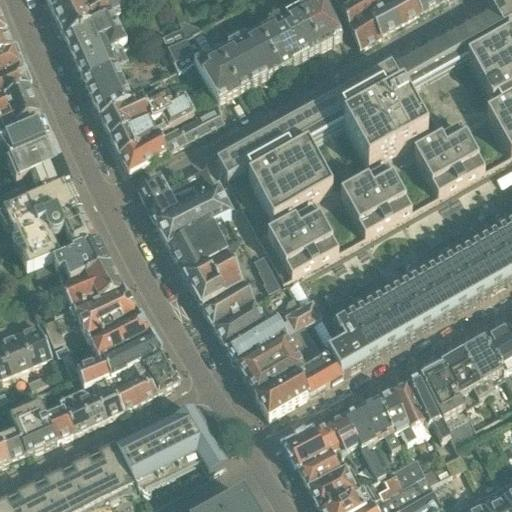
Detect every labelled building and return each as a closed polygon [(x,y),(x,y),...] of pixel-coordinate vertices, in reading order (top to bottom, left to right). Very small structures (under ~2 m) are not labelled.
[(128,0),(102,0),(101,1),(100,0),(50,0),(46,2),(65,45),(117,14),(132,5),(128,0)] [(301,21),(320,56),(332,49),(332,50),(341,45),(319,0),(318,0),(308,6),(313,15),(301,21)] [(361,0),(339,13),(349,33),(369,22),(389,10),(406,0),(361,0)] [(422,21),(410,0),(406,0),(389,10),(401,33),(422,21)] [(410,0),(422,21),(439,11),(441,10),(460,0),(410,0)] [(511,7),(219,171),(228,187),(232,193),(230,194),(238,209),(262,253),(283,287),(282,288),(283,289),(291,284),(413,217),(436,204),(511,161),(511,7)] [(389,10),(369,22),(381,43),(401,33),(389,10)] [(65,45),(83,85),(114,70),(138,59),(136,55),(133,56),(130,49),(127,50),(114,23),(121,19),(117,14),(65,45)] [(276,23),(300,67),(309,63),(308,62),(320,56),(301,21),(298,15),(286,21),(284,19),(276,23)] [(369,22),(349,33),(360,55),(381,43),(369,22)] [(254,32),(259,42),(279,78),(291,71),(292,72),(300,67),(276,23),(267,28),(266,26),(254,32)] [(0,81),(20,72),(12,55),(9,48),(6,40),(0,25),(0,81)] [(186,42),(198,36),(186,31),(181,33),(186,42)] [(184,43),(194,67),(218,111),(227,106),(239,99),(219,64),(208,42),(203,33),(198,36),(186,42),(184,43)] [(235,44),(259,89),(268,85),(267,84),(279,78),(259,42),(248,48),(243,40),(235,44)] [(219,64),(239,99),(251,93),(251,94),(259,89),(235,44),(226,49),(231,58),(219,64)] [(173,75),(176,82),(193,70),(191,65),(173,75)] [(93,107),(99,122),(126,107),(141,99),(144,97),(136,82),(130,85),(129,85),(123,88),(114,70),(83,85),(93,107)] [(0,103),(27,92),(20,72),(0,81),(0,103)] [(0,149),(5,147),(43,132),(43,131),(39,122),(40,122),(39,119),(38,119),(37,116),(38,116),(37,113),(36,113),(34,107),(33,105),(31,101),(32,101),(31,98),(30,98),(29,95),(29,92),(28,93),(27,92),(0,103),(0,149)] [(99,122),(109,142),(153,118),(155,120),(184,103),(180,97),(168,103),(167,101),(147,112),(141,99),(126,107),(99,122)] [(109,142),(118,160),(157,139),(159,138),(175,129),(193,120),(184,103),(155,120),(153,118),(109,142)] [(212,109),(194,119),(205,139),(223,129),(212,109)] [(193,120),(175,129),(186,149),(205,139),(194,119),(193,120)] [(159,138),(157,139),(167,159),(186,149),(175,129),(159,138)] [(9,157),(12,164),(51,148),(50,146),(47,141),(43,131),(43,132),(5,147),(9,157)] [(157,139),(118,160),(128,181),(167,159),(157,139)] [(15,188),(30,181),(60,169),(51,148),(12,164),(6,166),(15,188)] [(30,181),(39,202),(68,190),(62,176),(60,169),(30,181)] [(333,360),(329,362),(330,363),(331,362),(342,382),(410,344),(511,286),(511,169),(307,284),(337,337),(334,338),(338,344),(340,342),(343,347),(329,354),(333,360)] [(205,173),(166,196),(169,202),(192,192),(197,202),(202,199),(204,204),(217,196),(205,173)] [(137,197),(155,231),(204,204),(202,199),(197,202),(192,192),(169,202),(166,196),(160,185),(158,186),(159,186),(151,190),(151,189),(137,197)] [(28,255),(31,262),(32,264),(92,239),(81,218),(69,192),(68,190),(39,202),(29,206),(11,214),(3,218),(11,237),(12,237),(17,248),(18,247),(22,257),(28,255)] [(6,202),(11,214),(29,206),(24,194),(6,202)] [(204,204),(155,231),(167,253),(211,231),(230,222),(217,196),(204,204)] [(184,283),(226,260),(211,231),(167,253),(184,283)] [(68,288),(61,292),(62,294),(110,272),(97,248),(92,239),(32,264),(31,262),(21,267),(26,278),(60,264),(59,262),(68,258),(69,262),(35,275),(39,285),(56,277),(57,280),(64,278),(68,288)] [(184,283),(201,314),(241,290),(226,260),(184,283)] [(254,267),(259,276),(268,272),(263,262),(254,267)] [(54,326),(123,297),(110,272),(62,294),(61,292),(57,293),(50,296),(52,300),(49,301),(60,322),(55,325),(54,326)] [(259,277),(265,289),(274,284),(268,272),(259,276),(259,277)] [(274,284),(265,289),(264,290),(269,299),(279,293),(274,284)] [(301,311),(311,306),(300,287),(291,293),(301,311)] [(201,314),(212,333),(254,309),(243,289),(241,290),(201,314)] [(79,332),(88,348),(138,324),(123,297),(54,326),(64,348),(65,348),(61,340),(79,332)] [(284,318),(286,322),(299,315),(293,304),(287,307),(284,318)] [(225,354),(236,373),(286,343),(302,334),(321,323),(312,307),(299,315),(286,322),(284,323),(286,327),(279,330),(275,322),(265,329),(225,354)] [(212,333),(225,354),(265,329),(254,309),(212,333)] [(79,382),(84,394),(84,393),(105,385),(110,383),(102,367),(151,343),(138,324),(88,348),(98,369),(77,376),(79,382)] [(43,330),(44,330),(53,353),(64,348),(54,326),(43,330)] [(333,348),(320,326),(309,333),(321,354),(333,348)] [(511,330),(507,334),(483,347),(501,381),(511,400),(511,330)] [(38,332),(17,341),(31,374),(52,365),(38,332)] [(255,404),(256,404),(279,390),(281,393),(298,383),(306,378),(305,376),(303,377),(298,368),(315,358),(302,334),(286,343),(236,373),(256,404),(255,404)] [(17,341),(0,347),(0,355),(12,382),(31,374),(17,341)] [(110,396),(112,395),(124,389),(120,381),(133,375),(137,383),(140,381),(152,404),(157,402),(141,371),(161,360),(151,343),(102,367),(110,383),(105,385),(110,396)] [(462,359),(487,404),(495,399),(489,388),(501,381),(483,347),(462,359)] [(58,363),(62,362),(69,359),(66,352),(55,356),(58,363)] [(0,355),(0,387),(12,382),(0,355)] [(69,359),(62,362),(71,385),(79,382),(77,376),(69,359)] [(424,431),(426,435),(433,432),(441,448),(449,443),(450,443),(446,435),(442,427),(463,416),(478,409),(487,404),(462,359),(440,372),(430,378),(428,376),(421,380),(421,383),(406,391),(424,431)] [(141,371),(157,402),(180,390),(161,360),(141,371)] [(329,362),(313,371),(325,393),(331,389),(332,392),(342,386),(341,384),(342,383),(342,382),(331,362),(330,363),(329,362)] [(306,378),(298,383),(309,402),(325,393),(313,371),(305,376),(306,378)] [(44,381),(36,385),(39,393),(47,389),(44,381)] [(130,386),(141,410),(152,404),(140,381),(137,383),(130,386)] [(279,390),(256,404),(256,406),(257,406),(268,424),(267,424),(269,426),(271,425),(270,425),(309,402),(298,383),(281,393),(279,390)] [(39,393),(36,385),(28,388),(31,396),(39,393)] [(95,400),(106,426),(123,418),(112,395),(110,396),(105,385),(84,393),(84,394),(84,395),(90,392),(94,400),(95,400)] [(112,395),(123,418),(141,410),(130,386),(124,389),(112,395)] [(410,437),(416,447),(429,441),(426,435),(424,431),(406,391),(391,399),(410,437)] [(35,399),(40,409),(45,406),(41,396),(35,399)] [(11,426),(26,462),(56,448),(45,423),(42,415),(39,409),(40,409),(35,399),(18,406),(23,416),(10,422),(11,426)] [(82,413),(91,433),(106,426),(95,400),(94,400),(95,401),(89,404),(82,399),(73,403),(78,414),(82,413)] [(376,407),(394,443),(401,439),(407,452),(416,447),(410,437),(391,399),(376,407)] [(60,409),(74,441),(91,433),(82,413),(78,414),(73,403),(60,409)] [(357,417),(375,450),(384,445),(393,464),(402,459),(394,443),(376,407),(357,417)] [(45,423),(56,448),(74,441),(60,409),(63,416),(45,423)] [(376,487),(390,478),(387,471),(380,474),(373,461),(372,461),(369,462),(365,455),(375,450),(357,417),(343,424),(368,471),(376,487)] [(226,472),(205,438),(207,436),(198,421),(195,422),(193,418),(117,456),(116,455),(0,511),(95,511),(135,493),(136,493),(145,511),(157,511),(208,483),(226,472)] [(498,425),(495,420),(487,424),(490,429),(498,425)] [(446,435),(450,443),(449,443),(454,452),(476,440),(468,423),(446,435)] [(352,469),(349,471),(308,494),(316,511),(331,511),(356,497),(346,478),(351,475),(353,479),(358,477),(353,469),(358,466),(363,474),(368,471),(343,424),(328,432),(341,456),(339,457),(343,463),(348,461),(350,464),(352,469)] [(0,446),(10,468),(11,468),(26,462),(11,426),(6,428),(7,438),(0,441),(0,446)] [(328,432),(313,440),(326,464),(339,457),(341,456),(328,432)] [(293,467),(299,478),(326,464),(313,440),(286,455),(287,457),(286,460),(290,467),(293,467)] [(0,472),(10,468),(0,446),(0,472)] [(302,484),(308,494),(349,471),(346,466),(350,464),(348,461),(343,463),(339,457),(326,464),(299,478),(302,484)] [(460,461),(458,461),(445,469),(451,481),(466,474),(460,461)] [(371,511),(424,482),(422,478),(416,464),(390,478),(376,487),(362,494),(356,497),(331,511),(371,511)] [(437,487),(433,480),(431,474),(422,478),(424,482),(429,491),(437,487)] [(511,477),(511,488),(499,495),(506,511),(511,511),(511,476),(511,477)] [(407,511),(433,497),(429,491),(424,482),(371,511),(407,511)] [(497,496),(479,505),(482,511),(506,511),(499,495),(498,493),(496,494),(497,496)] [(407,511),(439,511),(433,497),(407,511)] [(250,511),(245,503),(244,502),(243,502),(242,501),(241,501),(222,511),(250,511)] [(482,511),(479,505),(479,503),(477,504),(478,506),(465,511),(482,511)]
